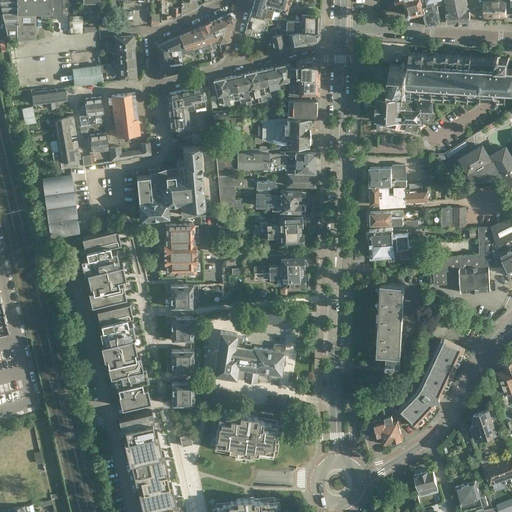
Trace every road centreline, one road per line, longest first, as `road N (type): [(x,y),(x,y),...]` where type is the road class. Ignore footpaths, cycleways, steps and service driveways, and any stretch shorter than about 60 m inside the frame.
road 1 (secondary): [(338,463),(340,44)]
road 2 (residential): [(132,511),(71,258)]
road 3 (tertiary): [(359,483),(430,438),(511,323)]
road 4 (residential): [(0,414),(24,402),(27,383),(0,251)]
road 5 (residential): [(511,38),(340,26)]
road 6 (residential): [(93,173),(164,153),(153,85)]
road 7 (unknown): [(349,153),(414,149),(471,114)]
